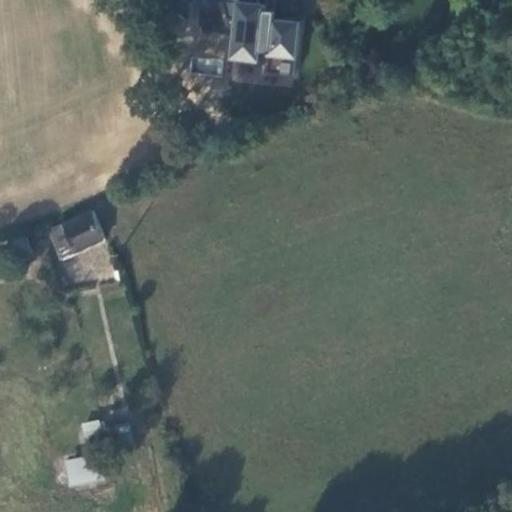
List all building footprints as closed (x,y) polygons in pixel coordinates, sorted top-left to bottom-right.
[(214,0),(218,12),(227,13),(222,50),(249,53),(250,45),(259,46),(257,65),(283,68),(290,13),(270,11),(269,14),(264,13),(253,12),(254,3),(254,0),(214,0)] [(265,4),(254,3),(253,12),(264,13),(265,4)] [(82,216),(40,232),(51,261),(93,246),(82,216)] [(17,242),(0,245),(0,250),(3,263),(21,259),(17,242)] [(134,416),(128,418),(136,443),(156,437),(147,406),(132,411),(134,416)] [(84,427),(71,430),(74,444),(89,441),(91,456),(122,450),(118,429),(103,432),(101,421),(89,423),(91,435),(86,436),(84,427)] [(87,462),(58,467),(62,491),(91,486),(92,495),(129,489),(124,456),(87,462)]
